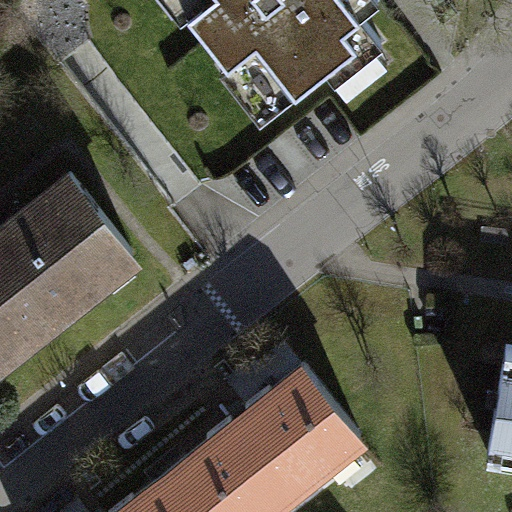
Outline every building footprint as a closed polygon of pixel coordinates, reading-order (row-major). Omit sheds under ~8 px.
[(242,52),(281,100),(336,56),(347,70),(385,39),(362,12),(377,0),(200,0),(189,9),(231,61),(242,52)] [(67,158),(0,209),(0,376),(147,263),(67,158)] [(511,351),(500,350),(484,455),(511,458),(511,351)] [(281,511),(360,446),(288,360),(175,453),(223,511),(281,511)] [(223,511),(175,453),(104,511),(223,511)]
